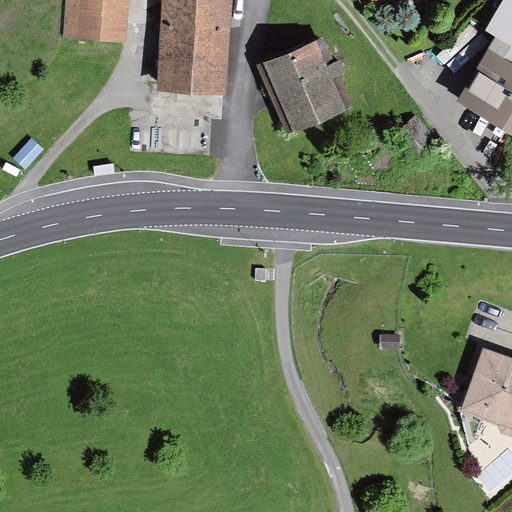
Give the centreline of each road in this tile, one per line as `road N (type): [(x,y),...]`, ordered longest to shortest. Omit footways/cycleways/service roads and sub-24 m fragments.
road 1 (primary): [(511,231),(192,209),(66,221),(0,241)]
road 2 (track): [(347,511),(283,331),(290,214)]
